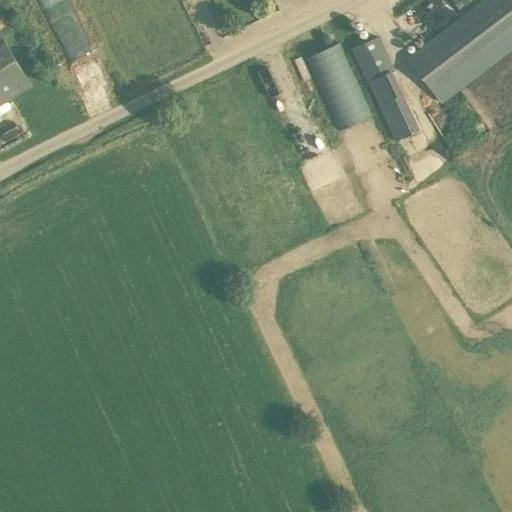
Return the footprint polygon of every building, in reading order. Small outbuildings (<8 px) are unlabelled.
[(46,0),(57,24),(71,19),(62,0),(46,0)] [(435,97),(511,39),(511,2),(510,0),(481,0),(406,59),(435,97)] [(351,49),(394,142),(418,131),(376,37),(351,49)] [(0,105),(30,87),(3,42),(0,43),(0,105)] [(305,59),(340,131),(371,117),(336,45),(305,59)]
